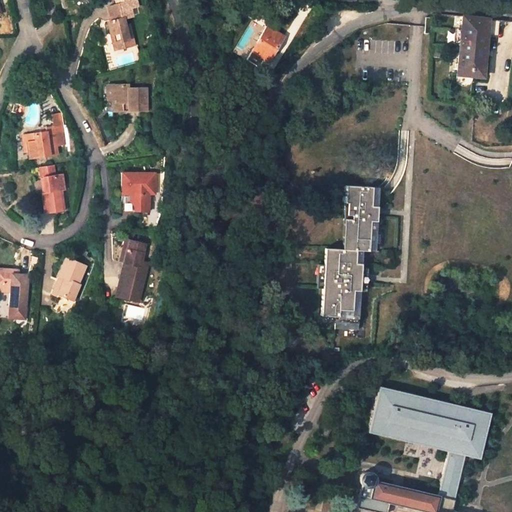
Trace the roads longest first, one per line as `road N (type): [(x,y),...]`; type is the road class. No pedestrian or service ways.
road 1 (residential): [(168,0),(191,88),(195,165),(218,167),(288,69),(359,20),(424,7),(511,15)]
road 2 (residential): [(29,31),(92,150),(83,212),(62,236),(33,241),(0,224)]
